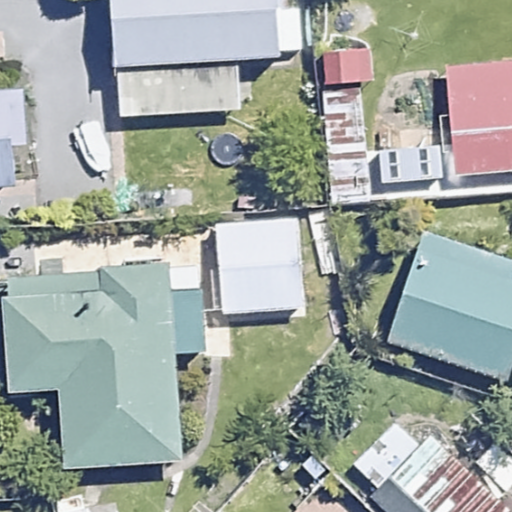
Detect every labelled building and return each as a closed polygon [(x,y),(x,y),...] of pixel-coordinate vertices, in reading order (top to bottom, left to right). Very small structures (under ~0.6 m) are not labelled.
[(270,0),(117,0),(121,56),(273,47),(270,0)] [(368,37),(321,39),(331,229),(378,227),(368,37)] [(511,71),(440,79),(449,166),(511,159),(511,71)] [(0,96),(0,202),(19,202),(15,96),(0,96)] [(302,219),(222,224),(227,305),(307,300),(302,219)] [(511,265),(411,233),(379,328),(511,371),(511,265)] [(179,285),(0,293),(0,382),(64,380),(66,435),(186,429),(179,285)] [(506,511),(424,430),(368,486),(393,511),(506,511)]
